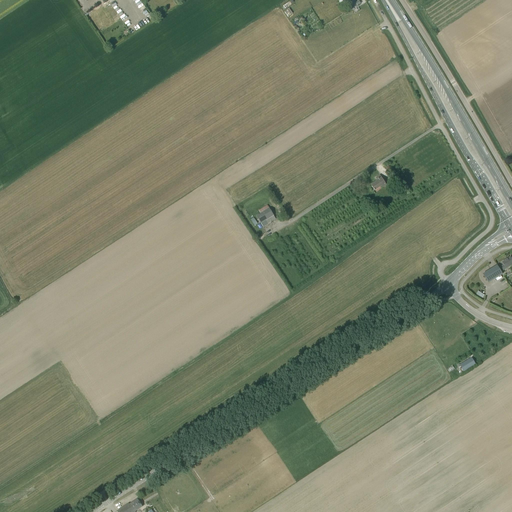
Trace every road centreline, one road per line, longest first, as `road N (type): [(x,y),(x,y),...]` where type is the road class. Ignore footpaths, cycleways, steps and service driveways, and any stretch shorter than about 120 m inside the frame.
road 1 (tertiary): [(92,511),(447,285)]
road 2 (unclassified): [(373,0),(492,217),(489,229),(441,266),(447,285)]
road 3 (primary): [(382,0),(509,227)]
road 4 (primary): [(511,201),(389,0)]
road 5 (unclassified): [(511,183),(401,0)]
